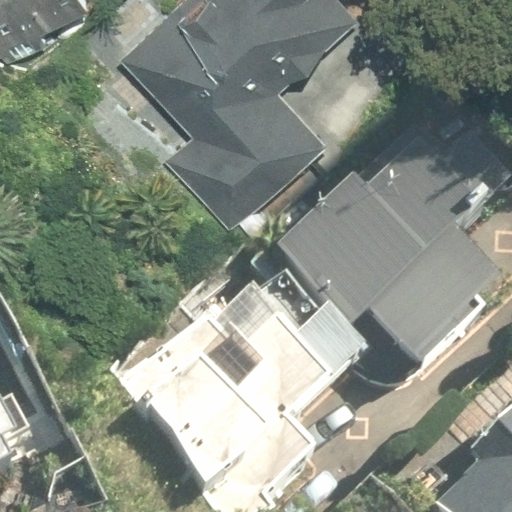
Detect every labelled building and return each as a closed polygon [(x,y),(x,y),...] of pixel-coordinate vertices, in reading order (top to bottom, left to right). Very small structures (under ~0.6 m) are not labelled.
[(0,0),(0,63),(92,16),(83,0),(0,0)] [(356,19),(340,0),(175,0),(114,49),(180,130),(155,150),(221,232),(329,145),(278,82),(356,19)] [(312,338),(336,364),(366,337),(407,383),(490,308),(444,257),(498,208),(456,161),(444,172),(411,135),(334,204),(264,267),(283,288),(275,296),(312,338)] [(174,316),(195,337),(106,392),(207,511),(267,511),(304,480),(274,446),(349,379),(336,364),(312,338),(275,296),(273,297),(237,254),(174,316)] [(511,511),(511,419),(415,511),(511,511)]
